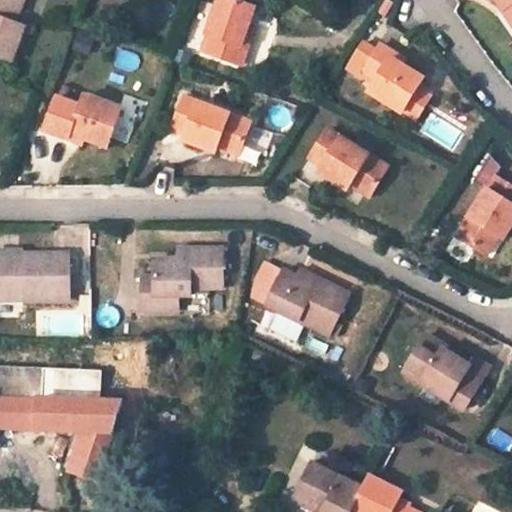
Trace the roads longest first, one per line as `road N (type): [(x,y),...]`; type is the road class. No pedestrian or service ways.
road 1 (residential): [(511,319),(499,321),(255,207),(0,209)]
road 2 (residential): [(426,0),(511,107)]
